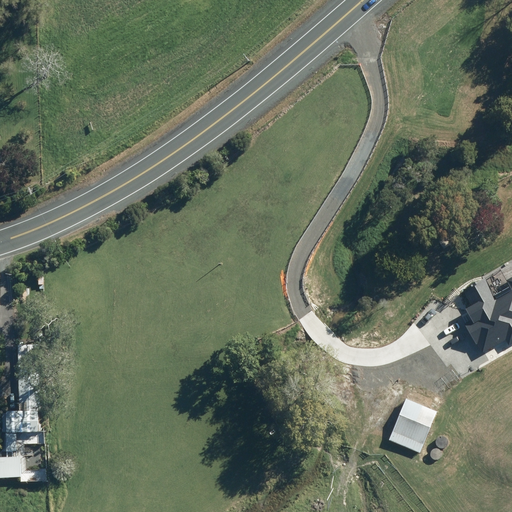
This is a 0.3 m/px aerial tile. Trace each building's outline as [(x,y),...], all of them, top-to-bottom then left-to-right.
[(472,356),(499,338),(484,315),(511,297),(511,277),(508,271),(456,305),(470,327),(459,334),(472,356)] [(43,402),(41,343),(19,344),(21,402),(43,402)] [(424,453),(441,405),(410,393),(392,441),(424,453)] [(3,412),(3,431),(40,431),(40,412),(3,412)] [(21,456),(0,455),(0,476),(21,476),(21,456)]
